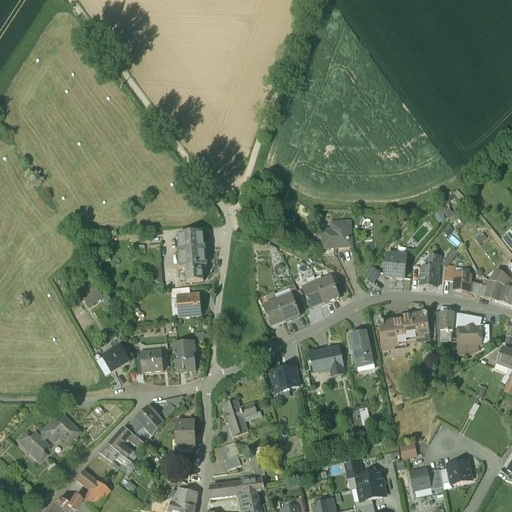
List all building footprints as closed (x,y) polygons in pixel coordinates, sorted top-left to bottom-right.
[(350,224),(332,225),(332,235),(322,236),(323,251),(334,250),(352,249),(350,224)] [(203,234),(178,236),(178,237),(181,237),(183,252),(180,252),(180,253),(183,253),(184,268),(182,269),(182,270),(186,269),(202,268),(206,267),(203,234)] [(511,243),(508,236),(503,239),(509,251),(511,249),(511,243)] [(160,253),(149,254),(150,269),(152,293),(163,292),(160,253)] [(449,254),(441,265),(446,269),(447,267),(454,258),(449,254)] [(406,257),(386,255),(384,277),(404,279),(406,257)] [(439,259),(430,258),(428,269),(421,268),(420,285),(437,287),(439,259)] [(378,273),(370,267),(363,276),(371,283),(378,273)] [(456,268),(447,267),(446,269),(445,270),(443,281),(454,283),(455,275),(456,268)] [(202,268),(186,269),(187,284),(203,282),(202,268)] [(150,269),(141,270),(143,294),(152,293),(150,269)] [(471,276),(455,275),(454,283),(453,291),(470,293),(473,284),(470,284),(471,276)] [(499,280),(496,284),(501,285),(506,278),(502,276),(499,280)] [(511,289),(508,287),(511,283),(506,278),(501,285),(503,286),(497,302),(497,303),(511,306),(511,289)] [(332,279),(317,285),(325,305),(331,302),(339,298),(332,279)] [(496,284),(490,283),(488,288),(473,284),(470,293),(470,294),(497,302),(503,286),(501,285),(496,284)] [(317,285),(303,290),(310,309),(319,306),(319,307),(325,305),(317,285)] [(189,290),(171,291),(172,300),(178,299),(178,298),(190,298),(189,290)] [(190,298),(178,298),(178,299),(179,318),(200,317),(198,297),(190,298)] [(292,297),(277,302),(285,323),(291,320),(291,319),(299,316),(292,297)] [(277,302),(263,308),(270,327),(279,324),(279,325),(285,323),(277,302)] [(418,314),(402,317),(402,320),(405,339),(414,338),(414,341),(428,339),(426,319),(426,316),(426,314),(425,314),(423,313),(418,314)] [(452,314),(439,313),(439,314),(439,331),(450,332),(452,332),(452,314)] [(439,314),(434,314),(435,338),(435,345),(437,346),(440,345),(440,340),(451,340),(450,332),(439,331),(439,314)] [(460,315),(452,314),(452,332),(450,332),(451,340),(458,340),(458,329),(460,315)] [(481,319),(460,315),(458,329),(479,329),(479,337),(485,337),(485,338),(487,338),(487,326),(479,326),(481,319)] [(434,318),(426,319),(428,339),(435,338),(434,318)] [(402,320),(387,322),(379,322),(377,323),(377,324),(376,326),(377,327),(378,328),(380,339),(381,339),(382,349),(399,347),(398,343),(405,342),(405,339),(402,320)] [(479,329),(458,329),(458,340),(458,346),(467,346),(479,346),(479,345),(479,344),(479,337),(479,329)] [(205,334),(195,334),(196,344),(206,344),(205,334)] [(367,334),(349,338),(355,365),(365,362),(366,365),(373,363),(367,334)] [(194,344),(173,346),(176,373),(196,372),(194,344)] [(130,364),(120,348),(103,359),(112,375),(130,364)] [(339,349),(309,356),(313,374),(331,371),(332,379),(343,376),(342,368),(343,368),(339,349)] [(511,353),(502,350),(496,366),(508,371),(511,373),(511,372),(511,353)] [(162,354),(141,355),(141,359),(142,375),(143,375),(163,373),(162,354)] [(141,359),(135,360),(137,381),(144,381),(143,375),(142,375),(141,359)] [(295,370),(298,383),(304,382),(301,369),(295,370)] [(275,386),(277,395),(290,392),(289,390),(299,388),(298,383),(295,370),(288,372),(288,370),(271,374),(274,386),(275,386)] [(511,387),(506,385),(503,391),(511,394),(511,387)] [(168,406),(158,417),(164,423),(177,407),(183,397),(168,400),(171,405),(173,404),(174,405),(171,409),(168,406)] [(238,402),(223,407),(233,439),(249,434),(244,421),(258,417),(255,405),(241,410),(238,402)] [(474,405),(469,416),(474,418),(480,408),(474,405)] [(153,411),(149,407),(141,414),(158,430),(164,423),(158,417),(156,414),(158,412),(155,410),(153,411)] [(368,411),(360,412),(363,428),(363,429),(372,427),(368,411)] [(360,412),(351,414),(352,420),(354,430),(363,428),(360,412)] [(158,430),(141,414),(133,421),(141,429),(144,428),(153,438),(158,430)] [(60,415),(48,426),(49,427),(41,434),(43,436),(39,440),(42,443),(46,440),(50,444),(58,436),(68,446),(79,435),(72,428),(71,428),(60,417),(60,416),(60,415)] [(133,421),(124,429),(134,436),(141,429),(133,421)] [(195,422),(176,422),(177,447),(189,447),(189,442),(195,442),(195,422)] [(124,429),(124,428),(108,445),(133,464),(147,446),(124,429)] [(39,440),(34,435),(30,439),(26,435),(19,442),(27,450),(27,453),(30,456),(32,454),(40,463),(46,457),(42,454),(47,448),(39,440)] [(236,444),(225,447),(229,460),(238,457),(240,457),(236,444)] [(399,448),(403,461),(418,457),(414,444),(399,448)] [(133,464),(108,445),(99,454),(97,457),(127,479),(136,467),(133,464)] [(220,449),(212,451),(215,462),(223,460),(220,449)] [(257,451),(250,453),(252,467),(260,466),(257,451)] [(392,461),(400,459),(398,452),(391,454),(392,461)] [(229,460),(224,462),(228,472),(241,468),(238,457),(229,460)] [(467,463),(447,468),(447,471),(450,484),(451,487),(472,482),(467,463)] [(255,479),(241,480),(241,485),(242,497),(246,497),(245,495),(263,492),(261,482),(261,473),(260,466),(252,467),(253,474),(254,474),(255,479)] [(362,471),(346,474),(348,481),(355,479),(355,478),(363,477),(362,471)] [(427,471),(410,475),(413,491),(420,490),(420,492),(431,489),(428,475),(427,471)] [(447,471),(440,473),(442,486),(450,484),(447,471)] [(96,483),(83,473),(76,481),(89,492),(96,483)] [(363,477),(355,478),(355,479),(358,490),(383,485),(381,473),(363,477)] [(428,475),(431,489),(431,492),(443,490),(442,486),(440,473),(428,475)] [(188,484),(183,482),(177,494),(174,500),(167,511),(194,511),(198,493),(186,491),(188,484)] [(95,511),(110,493),(96,483),(89,492),(91,494),(84,502),(81,500),(79,503),(82,504),(94,511),(95,511)] [(241,485),(210,489),(210,500),(242,497),(241,485)] [(382,497),(385,496),(383,485),(358,490),(360,503),(372,501),(382,499),(382,497)] [(177,494),(170,490),(167,496),(174,500),(177,494)] [(255,501),(254,495),(246,497),(239,498),(241,511),(258,511),(257,509),(256,504),(257,503),(256,501),(255,501)] [(75,500),(67,508),(59,501),(54,507),(58,511),(69,511),(71,510),(73,511),(74,511),(82,504),(79,503),(75,500)] [(336,511),(334,500),(327,502),(327,504),(328,504),(329,511),(336,511)] [(373,507),(372,501),(360,503),(354,504),(356,511),(373,507)]
